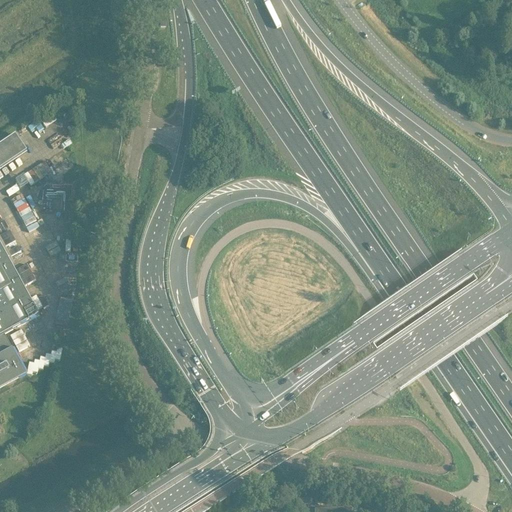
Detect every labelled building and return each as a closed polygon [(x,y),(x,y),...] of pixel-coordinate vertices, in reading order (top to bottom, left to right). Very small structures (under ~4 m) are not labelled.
[(0,146),(0,170),(27,152),(16,135),(0,146)] [(0,390),(27,376),(25,372),(4,335),(39,316),(0,244),(0,390)] [(18,270),(25,285),(36,280),(29,265),(18,270)] [(37,296),(32,299),(38,309),(43,307),(37,296)] [(60,298),(57,323),(70,325),(73,300),(60,298)] [(313,504),(312,494),(296,495),(297,505),(313,504)]
